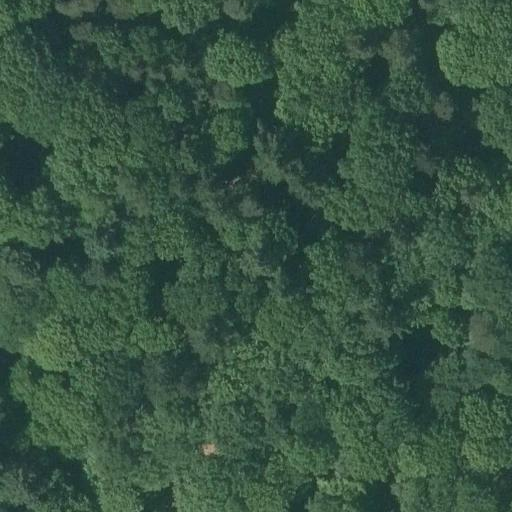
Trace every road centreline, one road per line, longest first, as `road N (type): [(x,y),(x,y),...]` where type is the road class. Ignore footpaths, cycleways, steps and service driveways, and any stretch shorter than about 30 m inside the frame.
road 1 (track): [(511,205),(28,511)]
road 2 (tertiary): [(132,511),(0,339)]
